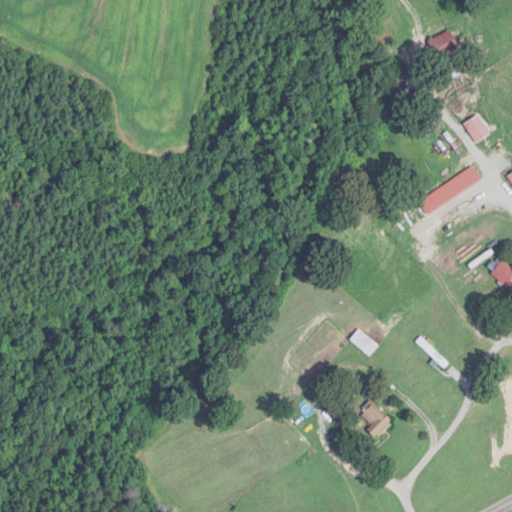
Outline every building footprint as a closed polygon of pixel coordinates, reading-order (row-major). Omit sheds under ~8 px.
[(461,50),(452,31),(429,42),(438,61),(461,50)] [(466,125),(477,144),(492,135),(480,116),(466,125)] [(444,186),(454,200),(483,180),(473,166),(444,186)] [(380,347),(361,330),(351,340),(371,358),(380,347)] [(381,438),(395,423),(374,403),(360,417),(381,438)]
